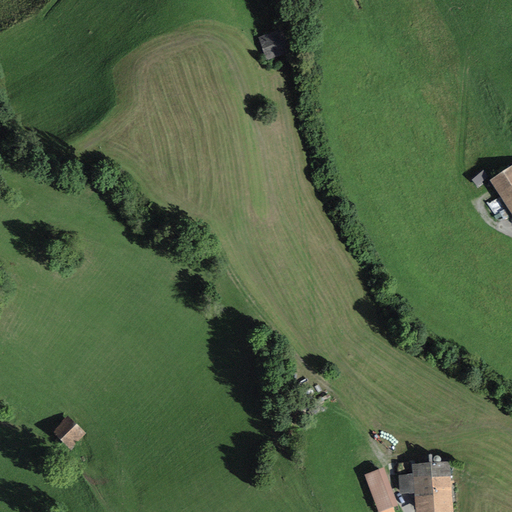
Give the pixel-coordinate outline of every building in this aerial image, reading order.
[(263,40),(269,56),(285,50),(280,34),(263,40)] [(494,189),(511,216),(511,167),(489,183),(494,189)] [(289,406),(290,416),(292,416),(292,421),(302,420),(301,415),(304,414),(304,410),(301,410),(300,398),(294,398),(295,405),(289,406)] [(56,431),(70,445),(81,435),(67,420),(56,431)] [(414,495),(415,511),(453,511),(449,464),(412,467),(412,475),(398,477),(400,496),(414,495)] [(384,469),(364,477),(377,511),(394,511),(393,509),(398,507),(384,469)]
